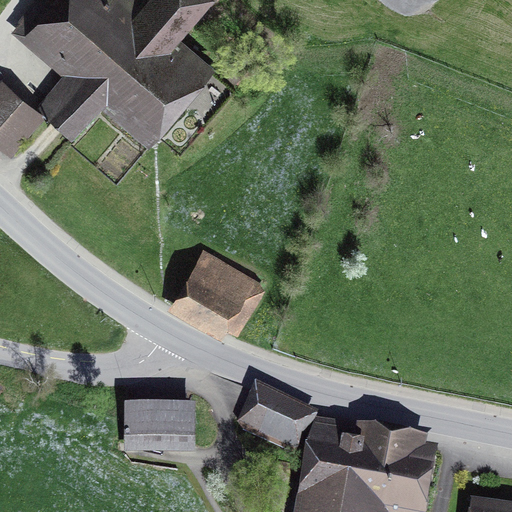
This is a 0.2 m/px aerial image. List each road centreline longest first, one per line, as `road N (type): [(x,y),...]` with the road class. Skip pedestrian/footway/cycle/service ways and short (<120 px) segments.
road 1 (tertiary): [(511,433),(323,394),(167,333)]
road 2 (tertiary): [(167,333),(92,285),(0,205)]
road 3 (unclassified): [(0,350),(110,371),(147,362),(167,333)]
